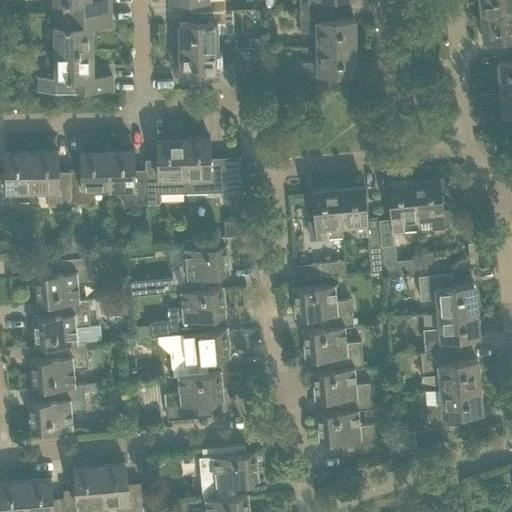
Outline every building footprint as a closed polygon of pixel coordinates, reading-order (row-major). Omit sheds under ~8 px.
[(54,0),(55,12),(110,11),(109,0),(54,0)] [(197,0),(198,10),(206,10),(206,9),(224,9),(223,0),(197,0)] [(511,0),(479,0),(481,13),(511,9),(511,0)] [(324,7),(299,7),(299,30),(315,30),(315,45),(354,44),(354,18),(325,19),(324,7)] [(206,9),(206,10),(206,21),(178,22),(179,48),(216,47),(216,33),(233,32),(232,9),(224,9),(206,9)] [(511,9),(481,13),(484,39),(511,36),(511,9)] [(56,24),(53,24),(54,25),(55,50),(91,49),(90,25),(110,24),(110,11),(55,12),(56,24)] [(354,44),(315,45),(316,59),(300,60),(301,84),(326,83),(326,71),(355,71),(354,44)] [(216,62),(216,47),(179,48),(179,74),(208,74),(208,86),(234,85),(234,61),(216,62)] [(91,49),(55,50),(55,76),(57,76),(57,89),(111,87),(111,74),(91,74),(91,49)] [(511,59),(498,61),(500,87),(511,86),(511,59)] [(511,86),(500,87),(503,114),(511,112),(511,86)] [(209,136),(183,137),(184,191),(221,190),(221,201),(243,200),(240,164),(210,164),(209,136)] [(157,165),(144,165),(145,176),(145,202),(156,202),(158,199),(158,192),(184,191),(183,137),(156,137),(157,165)] [(81,177),(69,177),(70,204),(93,203),(93,187),(107,187),(107,148),(80,149),(81,177)] [(133,148),(107,148),(107,187),(122,186),(122,202),(145,202),(145,176),(133,176),(133,148)] [(5,179),(0,179),(0,205),(17,205),(17,200),(27,199),(32,196),(31,188),(31,150),(4,151),(5,179)] [(57,150),(31,150),(31,188),(46,188),(46,204),(70,204),(69,177),(57,178),(57,150)] [(439,177),(413,179),(416,219),(417,228),(449,225),(448,208),(442,209),(439,177)] [(403,230),(417,228),(416,219),(413,179),(387,181),(391,231),(403,230)] [(363,183),(337,186),(341,225),(354,224),(355,234),(367,233),(370,271),(383,270),(381,243),(379,225),(367,226),(363,183)] [(308,221),(310,238),(342,235),(341,225),(337,186),(311,188),(314,220),(308,221)] [(245,222),(235,222),(235,234),(246,233),(245,222)] [(223,235),(185,239),(185,246),(224,243),(223,235)] [(172,275),(129,279),(130,294),(173,289),(173,291),(179,290),(199,288),(199,287),(198,275),(230,272),(229,271),(228,271),(227,267),(229,267),(228,256),(226,256),(225,244),(227,244),(227,242),(224,243),(185,246),(183,246),(183,248),(185,247),(187,262),(171,264),(172,275)] [(393,242),(381,243),(383,270),(396,269),(395,261),(393,242)] [(448,250),(420,253),(420,259),(421,267),(449,264),(448,250)] [(36,302),(36,303),(60,301),(80,299),(80,298),(77,298),(76,283),(92,282),(90,256),(62,258),(64,270),(33,273),(33,274),(35,274),(35,278),(33,278),(34,290),(36,290),(37,302),(36,302)] [(395,261),(396,269),(421,267),(420,259),(395,261)] [(344,260),(315,262),(315,263),(316,276),(317,276),(345,274),(344,260)] [(435,297),(437,312),(475,308),(473,282),(445,285),(443,272),(417,275),(420,299),(435,297)] [(294,315),(294,316),(324,314),(325,325),(345,324),(353,323),(351,297),(334,299),(333,284),(335,283),(335,282),(291,286),(291,287),(293,287),(294,299),(292,299),(293,311),(295,311),(296,315),(294,315)] [(149,319),(149,322),(150,334),(169,332),(169,333),(182,331),(195,330),(194,318),(225,315),(225,313),(224,314),(223,310),(225,310),(224,298),(222,298),(221,286),(223,286),(223,285),(199,287),(199,288),(179,290),(181,290),(183,305),(167,306),(168,318),(149,319)] [(127,310),(126,297),(107,299),(108,311),(127,310)] [(33,344),(33,345),(58,343),(78,341),(78,340),(75,340),(74,326),(90,324),(88,298),(80,299),(60,301),(61,313),(31,315),(31,317),(33,316),(33,320),(31,321),(32,332),(34,332),(35,344),(33,344)] [(423,328),(425,351),(447,349),(450,349),(449,337),(478,334),(475,308),(437,312),(438,327),(423,328)] [(138,335),(150,334),(149,322),(137,323),(138,335)] [(304,356),(304,357),(334,355),(335,367),(355,365),(363,364),(361,338),(344,340),(343,325),(345,325),(345,324),(325,325),(301,328),(301,329),(303,329),(304,341),(302,341),(303,352),(305,352),(305,356),(304,356)] [(170,348),(172,374),(177,374),(200,372),(199,360),(229,357),(229,355),(227,356),(227,352),(229,351),(228,340),(226,340),(225,328),(227,328),(227,327),(195,330),(182,331),(183,332),(185,332),(186,347),(170,348)] [(86,340),(86,348),(97,347),(96,339),(86,340)] [(31,386),(31,388),(57,385),(75,384),(75,383),(73,383),(71,368),(88,366),(86,348),(86,340),(78,341),(58,343),(59,355),(29,358),(29,359),(30,359),(31,363),(29,363),(30,374),(32,374),(33,386),(31,386)] [(439,382),(440,388),(478,384),(476,358),(448,361),(447,349),(425,351),(420,352),(423,374),(422,380),(439,382)] [(313,398),(313,399),(344,396),(345,408),(359,407),(373,406),(370,380),(354,381),(352,366),(355,366),(355,365),(335,367),(311,369),(311,370),(313,370),(314,382),(312,382),(313,393),(315,393),(315,397),(313,398)] [(164,391),(165,398),(167,418),(193,415),(192,402),(223,399),(223,398),(221,398),(221,394),(223,394),(222,383),(220,383),(219,371),(220,371),(220,370),(200,372),(177,374),(177,375),(179,374),(180,390),(164,391)] [(85,383),(85,390),(96,389),(95,382),(85,383)] [(85,409),(84,390),(83,383),(75,384),(57,385),(58,398),(26,400),(27,402),(28,401),(29,405),(27,406),(28,417),(30,417),(31,429),(29,429),(29,430),(73,426),(73,425),(71,425),(69,410),(85,409)] [(461,432),(461,424),(453,425),(452,413),(481,410),(478,384),(440,388),(441,403),(425,404),(427,428),(442,426),(443,438),(461,432)] [(317,439),(317,441),(349,438),(350,451),(376,448),(374,422),(358,423),(356,408),(359,408),(359,407),(345,408),(315,411),(315,412),(316,412),(318,424),(316,424),(317,436),(319,435),(319,439),(317,439)] [(244,443),(219,445),(219,453),(245,451),(244,443)] [(219,453),(198,455),(202,497),(228,495),(227,483),(258,480),(258,479),(257,479),(256,475),(258,475),(257,463),(255,463),(254,452),(256,451),(256,450),(245,451),(219,453)] [(125,462),(99,464),(102,502),(117,501),(118,511),(141,511),(140,489),(128,490),(125,462)] [(63,496),(64,504),(65,511),(88,511),(88,504),(102,502),(99,464),(73,467),(75,495),(63,496)] [(50,477),(24,479),(26,511),(65,511),(64,504),(53,505),(50,477)] [(0,511),(26,511),(24,479),(0,481),(0,511)] [(207,511),(249,511),(249,506),(247,506),(246,494),(248,494),(248,493),(228,495),(202,497),(202,498),(206,498),(207,511)]
